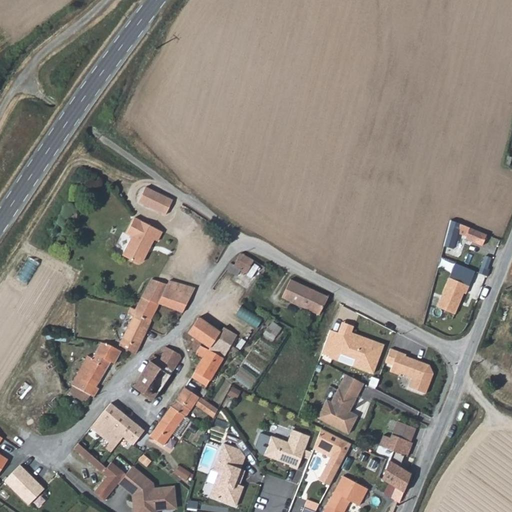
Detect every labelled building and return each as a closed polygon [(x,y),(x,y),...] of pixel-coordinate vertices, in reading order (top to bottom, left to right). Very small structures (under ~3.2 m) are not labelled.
[(163,212),(168,202),(171,198),(144,185),(136,199),(163,212)] [(155,238),(158,240),(163,230),(135,217),(127,233),(132,236),(123,255),(139,262),(144,260),(149,251),(148,250),(147,248),(148,246),(149,244),(151,245),(155,238)] [(485,234),(465,226),(449,220),(443,246),(451,248),(456,234),(465,237),(464,239),(481,246),(485,234)] [(229,260),(224,266),(236,273),(239,267),(245,271),(253,258),(239,250),(232,261),(229,260)] [(20,278),(31,284),(42,263),(30,258),(20,278)] [(455,264),(437,306),(454,314),(463,293),(466,293),(475,272),(455,264)] [(0,382),(64,279),(45,267),(0,337),(0,382)] [(327,295),(289,276),(279,295),(315,312),(313,316),(319,319),(321,309),(323,309),(321,308),(327,295)] [(139,297),(156,302),(180,310),(192,289),(167,281),(166,283),(150,277),(139,297)] [(134,351),(146,327),(150,318),(149,317),(156,302),(139,297),(134,307),(129,305),(123,316),(128,318),(117,343),(134,351)] [(187,348),(194,352),(199,343),(201,341),(208,346),(215,335),(219,329),(198,315),(186,331),(194,337),(187,348)] [(276,321),(266,333),(275,340),(285,328),(276,321)] [(338,332),(364,342),(365,338),(351,332),(353,326),(342,322),(338,332)] [(158,329),(160,330),(165,333),(169,327),(162,323),(158,329)] [(219,329),(215,335),(230,344),(233,339),(235,332),(222,325),(219,329)] [(352,366),(373,373),(384,345),(365,338),(364,342),(338,332),(328,357),(338,360),(340,352),(355,358),(352,366)] [(198,394),(230,344),(215,335),(208,346),(207,347),(199,343),(194,352),(201,357),(184,384),(198,394)] [(94,350),(73,386),(79,390),(82,385),(94,392),(97,386),(95,385),(105,365),(106,366),(110,359),(113,361),(119,348),(104,341),(98,352),(94,350)] [(426,358),(430,347),(418,342),(414,353),(426,358)] [(157,356),(153,364),(169,374),(180,357),(178,352),(164,344),(157,356)] [(429,365),(418,360),(417,362),(412,360),(412,358),(405,356),(406,354),(391,349),(386,364),(392,366),(390,371),(398,374),(399,373),(412,378),(409,387),(425,393),(433,373),(429,365)] [(152,399),(169,374),(153,364),(157,356),(152,353),(132,386),(152,399)] [(363,383),(346,374),(331,402),(326,399),(321,410),(327,413),(323,420),(348,433),(357,415),(349,411),(347,410),(349,406),(351,407),(363,383)] [(369,384),(376,387),(378,380),(371,377),(369,384)] [(184,384),(170,406),(171,406),(184,415),(185,416),(193,402),(213,415),(218,407),(198,394),(184,384)] [(108,441),(103,448),(106,451),(108,449),(110,451),(120,437),(118,436),(121,433),(136,445),(140,439),(137,436),(142,429),(110,401),(90,426),(108,441)] [(171,431),(184,415),(171,406),(149,434),(162,444),(171,431)] [(323,420),(327,413),(321,410),(317,417),(323,420)] [(184,415),(171,431),(177,435),(189,418),(185,416),(184,415)] [(394,428),(391,435),(405,441),(408,434),(394,428)] [(289,466),(297,469),(310,435),(293,429),(288,442),(271,435),(271,436),(260,432),(255,445),(261,453),(290,464),(289,466)] [(351,446),(320,429),(312,451),(330,458),(317,485),(329,488),(351,446)] [(0,442),(5,434),(0,431),(0,474),(12,456),(0,448),(0,442)] [(392,452),(388,461),(398,467),(403,457),(406,458),(412,444),(405,441),(391,435),(389,439),(383,436),(378,446),(392,452)] [(239,448),(223,442),(216,459),(222,461),(218,471),(209,495),(235,505),(243,485),(239,483),(244,469),(240,467),(244,455),(239,448)] [(71,451),(101,474),(105,469),(75,446),(71,451)] [(222,461),(216,459),(212,469),(218,471),(222,461)] [(46,482),(20,460),(4,478),(30,500),(46,482)] [(388,461),(379,481),(392,489),(401,495),(409,474),(398,467),(388,461)] [(109,464),(105,469),(101,474),(107,478),(94,493),(104,501),(118,483),(124,475),(109,464)] [(124,475),(118,483),(133,495),(134,502),(136,502),(137,505),(134,508),(135,511),(156,511),(156,509),(176,507),(174,486),(154,488),(153,483),(132,466),(124,475)] [(355,509),(364,492),(340,479),(322,511),(341,511),(346,504),(355,509)] [(392,489),(389,499),(398,504),(401,495),(392,489)] [(307,501),(302,511),(317,511),(320,506),(307,501)]
